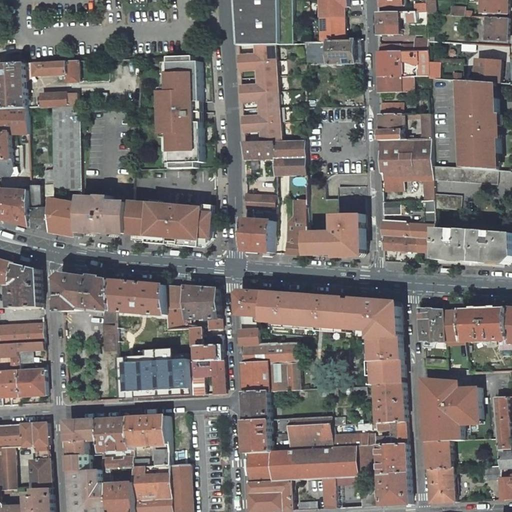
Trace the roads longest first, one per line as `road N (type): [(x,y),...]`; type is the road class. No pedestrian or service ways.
road 1 (residential): [(381,281),(375,0)]
road 2 (residential): [(225,0),(237,269)]
road 3 (residential): [(414,283),(426,511)]
road 4 (secondary): [(52,252),(237,269)]
road 5 (unclassified): [(238,402),(62,414)]
road 6 (residential): [(62,414),(52,252)]
road 7 (secondary): [(237,269),(381,281)]
road 8 (residential): [(237,269),(238,402)]
